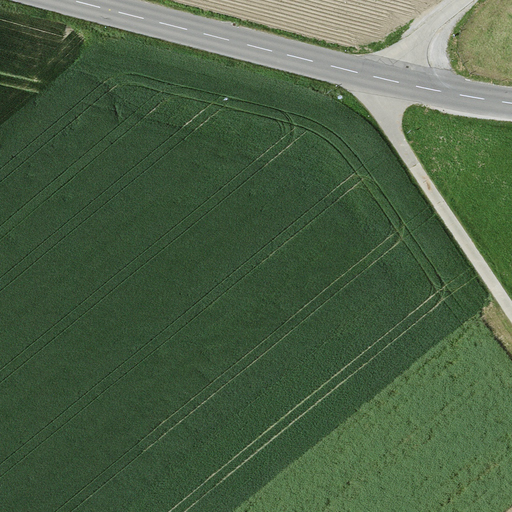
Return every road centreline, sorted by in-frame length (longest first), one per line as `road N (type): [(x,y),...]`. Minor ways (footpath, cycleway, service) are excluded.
road 1 (tertiary): [(74,0),(511,103)]
road 2 (track): [(464,0),(385,79),(386,110),(397,140),(511,312)]
